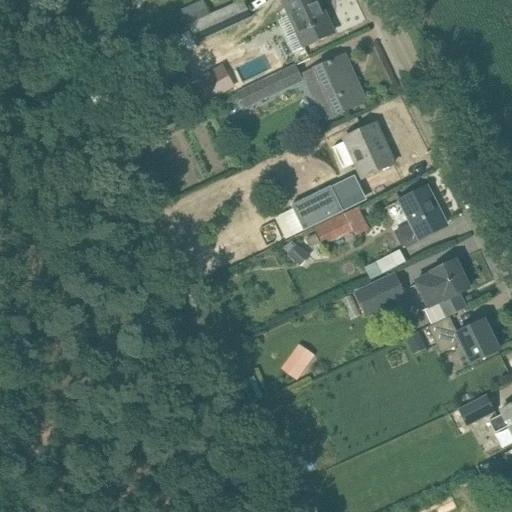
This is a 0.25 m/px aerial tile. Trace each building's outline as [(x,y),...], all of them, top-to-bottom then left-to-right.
[(242,0),(190,24),(199,42),(251,18),(242,0)] [(325,14),(319,0),(288,0),(283,2),(304,47),(331,35),(324,20),(322,21),(320,16),(325,14)] [(344,56),(326,64),(302,75),(323,121),(366,102),(344,56)] [(223,65),(195,80),(208,102),(235,87),(223,65)] [(246,108),(302,82),(295,65),(238,92),(246,108)] [(158,115),(196,96),(185,72),(147,91),(158,115)] [(88,87),(87,88),(116,149),(117,148),(139,138),(120,102),(114,89),(113,89),(107,78),(90,86),(88,87)] [(363,178),(394,164),(376,124),(344,139),(363,178)] [(297,146),(278,155),(284,168),(303,160),(297,146)] [(330,187),(292,206),(294,209),(304,231),(342,212),(330,187)] [(427,187),(409,197),(400,201),(412,223),(395,232),(403,248),(446,226),(427,187)] [(369,230),(358,206),(343,213),(344,215),(315,228),(318,234),(321,242),(323,245),(353,231),(356,237),(369,230)] [(318,234),(306,239),(310,247),(321,242),(318,234)] [(186,240),(169,248),(184,284),(203,275),(195,261),(186,240)] [(289,255),(288,255),(297,263),(306,253),(297,245),(297,246),(289,255)] [(401,249),(368,268),(374,278),(407,260),(401,249)] [(414,281),(428,310),(441,304),(448,317),(450,316),(465,308),(459,294),(469,289),(455,261),(414,281)] [(396,273),(355,292),(366,315),(407,296),(396,273)] [(484,321),(466,329),(458,333),(450,316),(448,317),(428,327),(441,354),(462,344),(472,364),(499,351),(484,321)] [(415,354),(426,349),(418,333),(408,338),(415,354)] [(234,346),(215,353),(227,384),(246,376),(234,346)] [(291,357),(282,370),(297,380),(306,367),(291,357)] [(486,395),(458,410),(467,427),(496,413),(486,395)] [(493,419),(489,421),(495,433),(509,426),(511,432),(511,404),(505,409),(501,410),(503,414),(493,419)] [(490,463),(480,468),(485,478),(495,473),(490,463)]
